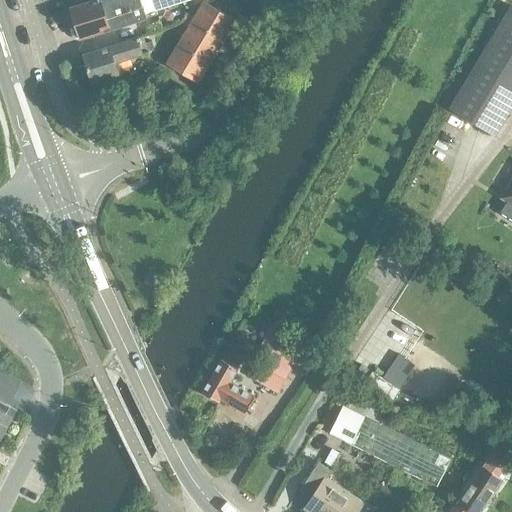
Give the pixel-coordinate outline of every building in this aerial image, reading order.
[(157,10),(187,0),(91,0),(70,7),(80,38),(159,13),(157,10)] [(199,78),(234,17),(204,0),(202,0),(193,17),(184,12),(178,22),(187,26),(167,60),(199,78)] [(511,5),(448,109),(490,134),(511,99),(511,5)] [(110,58),(145,47),(141,35),(82,53),(90,81),(115,73),(110,58)] [(142,280),(152,286),(159,274),(149,268),(142,280)] [(276,390),(290,367),(293,361),(289,359),(298,344),(270,328),(258,348),(264,352),(251,376),(276,390)] [(400,386),(415,361),(398,351),(383,375),(400,386)] [(218,402),(219,400),(219,398),(244,412),(254,394),(232,382),(239,369),(236,367),(237,365),(230,361),(229,363),(222,359),(202,393),(218,402)] [(0,431),(13,408),(0,401),(0,431)] [(433,487),(447,458),(341,407),(327,436),(433,487)] [(477,511),(498,481),(496,479),(508,462),(492,451),(450,511),(477,511)] [(355,511),(363,502),(326,477),(331,470),(318,461),(300,488),(312,497),(304,508),(310,511),(355,511)]
